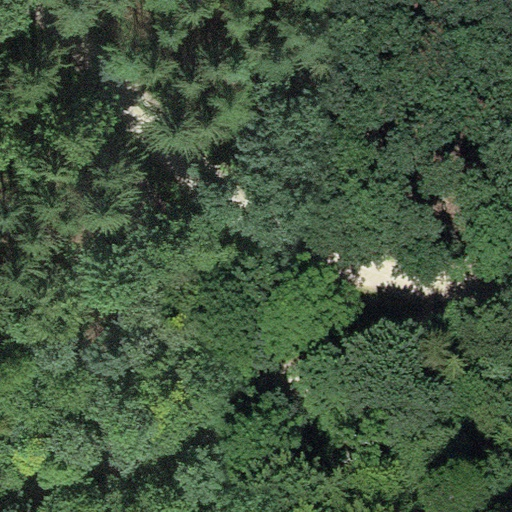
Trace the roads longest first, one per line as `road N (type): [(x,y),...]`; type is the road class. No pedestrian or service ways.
road 1 (track): [(39,0),(241,199),(330,260),(406,297)]
road 2 (track): [(406,297),(0,469)]
